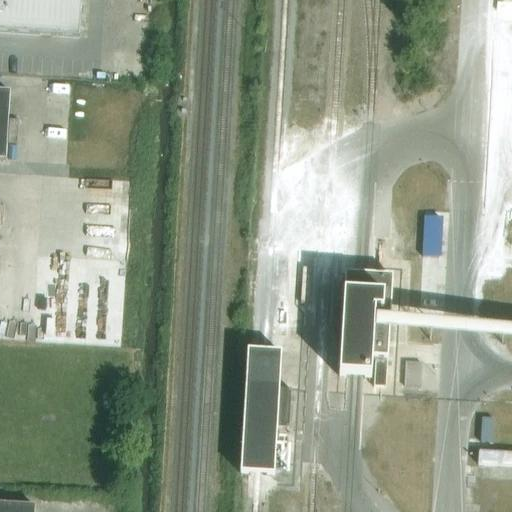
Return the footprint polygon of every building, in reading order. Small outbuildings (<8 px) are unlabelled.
[(0,0),(0,34),(80,39),(82,0),(0,0)] [(0,162),(7,162),(11,93),(0,92),(0,162)] [(346,275),(340,378),(355,379),(372,380),(373,360),(389,361),(394,278),(362,276),(346,275)] [(280,391),(282,355),(265,354),(248,352),(241,476),(258,477),(275,478),(278,428),(289,429),(291,392),(280,391)] [(490,447),(491,423),(482,422),(480,446),(490,447)] [(511,467),(511,454),(479,453),(479,465),(511,467)]
